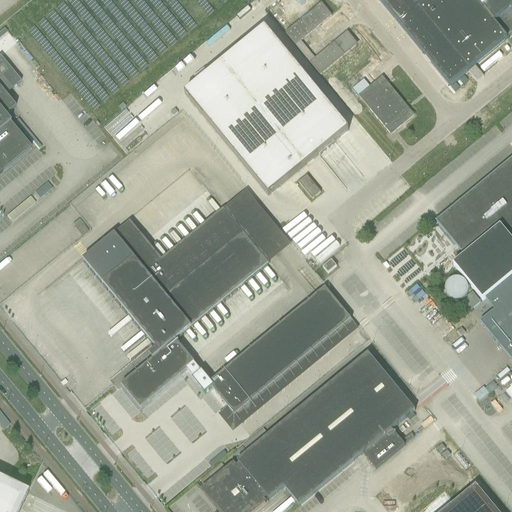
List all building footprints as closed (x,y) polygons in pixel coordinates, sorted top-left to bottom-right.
[(52,61),(93,111),(180,40),(182,24),(196,26),(178,4),(178,0),(91,0),(90,2),(88,0),(84,0),(83,11),(78,15),(86,24),(71,22),(68,46),(62,43),(52,61)] [(511,0),(377,0),(450,87),(508,39),(511,35),(511,0)] [(286,34),(296,46),(331,17),(321,4),(286,34)] [(264,29),(184,96),(268,198),(318,156),(334,143),(348,132),(264,29)] [(346,34),(310,64),(320,76),(356,46),(346,34)] [(15,110),(1,94),(9,88),(11,91),(20,83),(0,58),(0,175),(30,151),(4,119),(15,110)] [(475,68),(468,73),(477,83),(483,78),(475,68)] [(382,78),(370,88),(359,97),(390,135),(413,116),(382,78)] [(511,158),(436,222),(447,236),(464,257),(453,266),(482,302),(485,299),(494,310),(480,322),(480,323),(511,361),(511,158)] [(312,200),(320,193),(307,176),(298,183),(312,200)] [(47,184),(36,193),(41,199),(52,190),(47,184)] [(164,227),(183,225),(181,209),(172,210),(172,206),(166,206),(164,197),(157,198),(160,224),(161,224),(162,234),(165,234),(164,227)] [(23,213),(34,204),(30,199),(19,208),(23,213)] [(268,265),(242,234),(223,210),(161,261),(130,222),(83,261),(156,350),(149,356),(152,360),(121,386),(140,409),(195,365),(175,341),(268,265)] [(331,261),(322,268),(327,275),(336,268),(331,261)] [(472,294),(461,303),(469,312),(480,304),(472,294)] [(309,302),(208,385),(227,408),(234,416),(249,404),(350,321),(351,320),(337,304),(322,317),(309,302)] [(299,507),(362,455),(375,471),(405,447),(392,431),(415,412),(367,355),(237,462),(239,465),(235,468),(233,465),(201,492),(217,511),(255,511),(265,504),(263,502),(267,499),(269,501),(283,489),(299,507)] [(232,455),(234,458),(244,450),(241,447),(232,455)] [(0,511),(18,511),(27,494),(0,480),(0,511)] [(496,511),(475,487),(444,511),(496,511)] [(158,501),(164,507),(172,501),(166,494),(158,501)]
